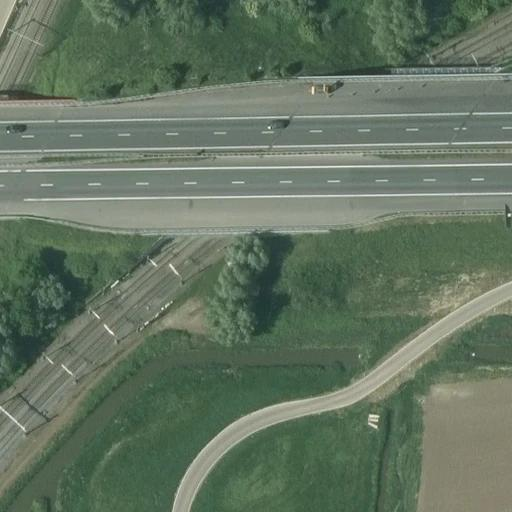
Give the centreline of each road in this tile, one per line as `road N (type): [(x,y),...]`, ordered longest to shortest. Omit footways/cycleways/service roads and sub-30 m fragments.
road 1 (motorway): [(511,130),(0,139)]
road 2 (motorway): [(0,188),(511,181)]
